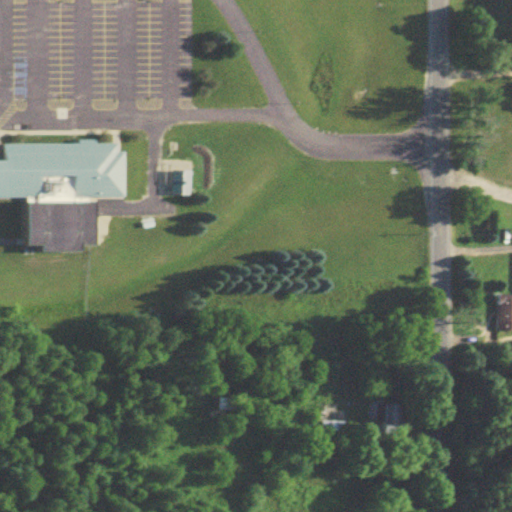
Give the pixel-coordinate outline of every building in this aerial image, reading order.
[(511,0),(494,0),(493,17),(511,17),(511,0)] [(0,201),(35,201),(27,209),(27,250),(39,249),(43,254),(97,253),(96,202),(113,202),(112,156),(105,156),(105,146),(1,148),(2,165),(0,164),(0,201)] [(511,300),(494,300),(493,337),(511,337),(511,300)] [(374,412),(384,440),(400,434),(391,406),(374,412)] [(336,426),(315,426),(315,443),(336,443),(336,426)]
